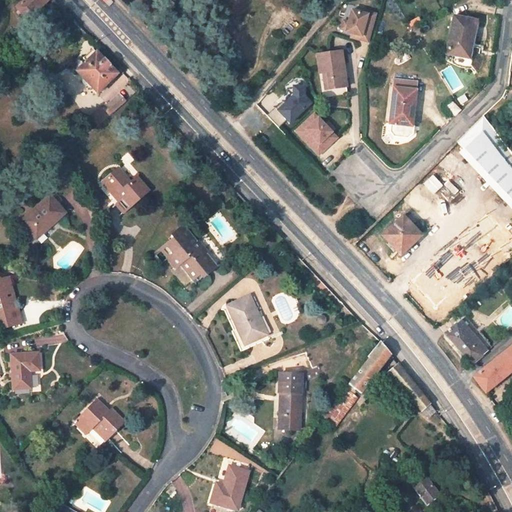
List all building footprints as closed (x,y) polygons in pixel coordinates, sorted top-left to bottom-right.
[(23,0),(16,8),(28,21),(38,12),(35,9),(44,0),(23,0)] [(353,34),(361,36),(360,40),(369,42),(376,14),(368,12),(367,14),(352,10),(349,22),(347,30),(346,32),(353,34)] [(468,58),(475,21),(453,17),(446,53),(468,58)] [(87,61),(77,71),(97,92),(117,73),(93,48),(83,58),(87,61)] [(322,73),(325,89),(346,86),(341,52),(317,55),(319,73),(322,73)] [(409,126),(411,106),(413,106),(415,91),(416,82),(394,79),(389,123),(409,126)] [(298,85),(274,108),(290,124),(314,101),(298,85)] [(126,101),(120,95),(104,108),(110,114),(126,101)] [(460,111),(451,101),(445,106),(455,116),(460,111)] [(314,111),(293,131),(318,157),(339,137),(314,111)] [(511,154),(483,115),(456,142),(511,202),(511,154)] [(131,183),(118,168),(101,183),(126,210),(148,191),(136,178),(131,183)] [(65,212),(50,195),(21,222),(29,231),(36,225),(43,232),(65,212)] [(421,236),(403,216),(382,235),(400,256),(421,236)] [(35,238),(43,232),(36,225),(29,231),(35,238)] [(173,240),(163,248),(178,265),(179,264),(193,280),(212,265),(183,228),(170,237),(173,240)] [(0,319),(3,328),(21,323),(18,313),(8,276),(6,277),(4,267),(0,268),(0,319)] [(249,297),(227,306),(238,330),(240,329),(247,344),(266,335),(249,297)] [(492,347),(465,316),(460,320),(486,351),(492,347)] [(486,351),(460,320),(444,335),(471,364),(486,351)] [(303,348),(312,369),(329,362),(320,341),(303,348)] [(349,384),(360,393),(390,354),(379,342),(368,357),(369,358),(349,384)] [(485,393),(511,371),(511,345),(472,376),(485,393)] [(39,370),(38,354),(11,355),(14,389),(30,388),(29,371),(39,370)] [(398,365),(387,373),(421,411),(429,404),(398,365)] [(298,431),(301,375),(279,374),(278,394),(280,394),(279,427),(282,431),(298,431)] [(334,427),(357,397),(345,388),(322,418),(334,427)] [(93,428),(106,441),(124,423),(110,410),(108,412),(96,400),(73,423),(86,435),(93,428)] [(223,486),(216,484),(211,503),(237,511),(248,472),(229,466),(223,486)] [(438,495),(424,477),(413,486),(426,504),(438,495)]
